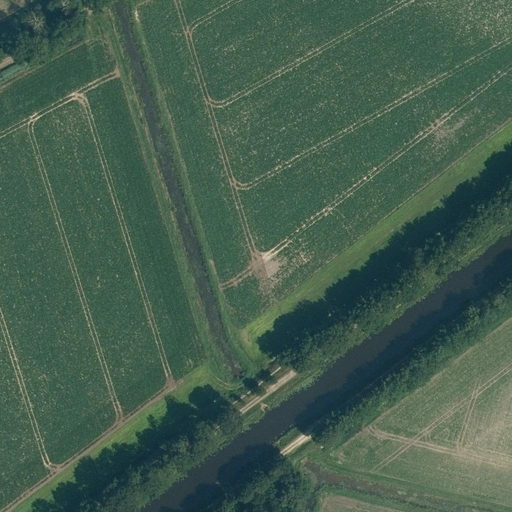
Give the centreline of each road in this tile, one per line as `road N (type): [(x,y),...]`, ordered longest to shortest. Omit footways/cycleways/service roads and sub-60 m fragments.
road 1 (track): [(511,208),(106,511)]
road 2 (track): [(209,511),(511,283)]
road 3 (track): [(0,70),(80,25),(95,0)]
